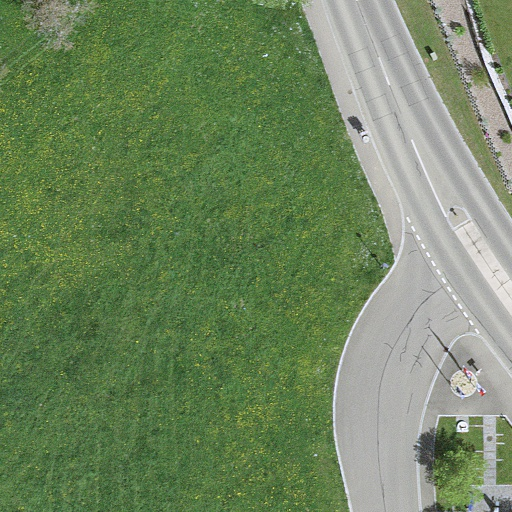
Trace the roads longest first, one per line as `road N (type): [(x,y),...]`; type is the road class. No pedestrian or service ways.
road 1 (tertiary): [(385,511),(375,444),(389,362),(407,321),(469,246)]
road 2 (primary): [(359,0),(469,246)]
